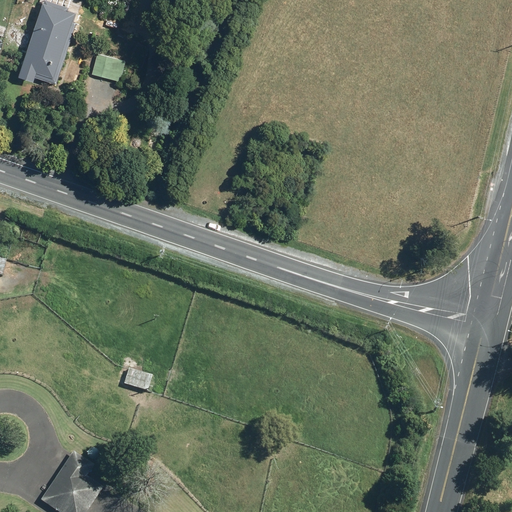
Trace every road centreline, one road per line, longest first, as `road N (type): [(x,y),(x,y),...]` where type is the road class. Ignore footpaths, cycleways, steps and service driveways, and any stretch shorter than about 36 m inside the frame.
road 1 (tertiary): [(0,177),(346,289),(486,319)]
road 2 (secondary): [(438,511),(486,319)]
